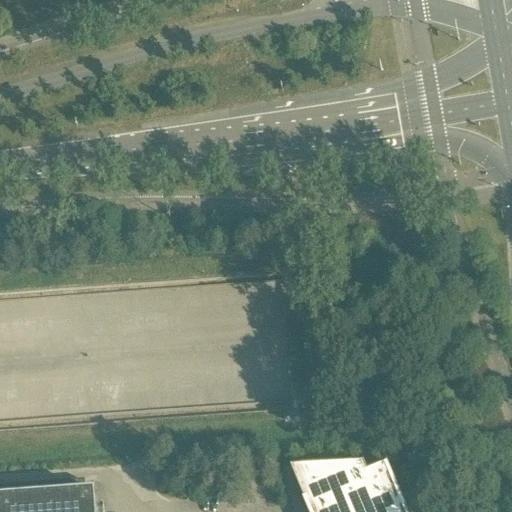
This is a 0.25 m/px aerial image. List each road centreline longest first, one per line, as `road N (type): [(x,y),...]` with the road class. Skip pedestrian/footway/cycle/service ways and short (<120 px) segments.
road 1 (residential): [(377,0),(211,33),(0,96)]
road 2 (residential): [(0,165),(377,123)]
road 3 (unknown): [(0,474),(112,476),(252,502)]
road 4 (secondary): [(377,123),(478,149),(511,184)]
road 5 (secondary): [(377,123),(497,45)]
road 6 (residential): [(377,123),(507,102)]
